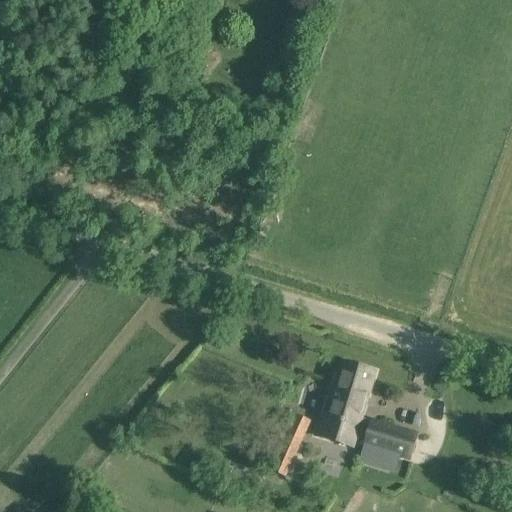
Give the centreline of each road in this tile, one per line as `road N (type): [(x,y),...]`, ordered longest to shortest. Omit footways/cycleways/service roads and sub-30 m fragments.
road 1 (unclassified): [(511,368),(0,212)]
road 2 (unknown): [(105,244),(0,381)]
